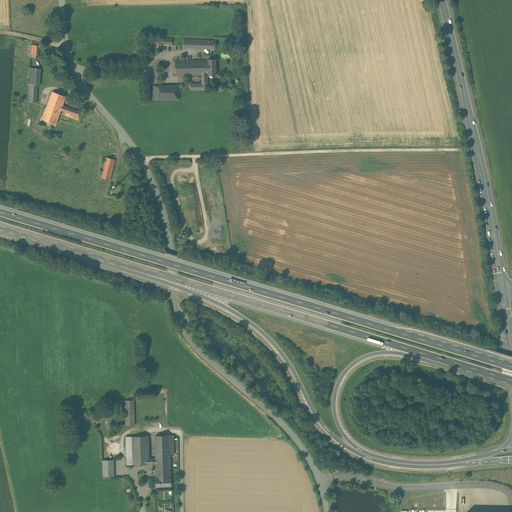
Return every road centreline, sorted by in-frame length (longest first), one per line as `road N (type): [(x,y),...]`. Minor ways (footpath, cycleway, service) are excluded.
road 1 (unclassified): [(62,0),(73,64),(155,186),(183,327),(195,348),(298,440),(326,511)]
road 2 (motorway): [(511,366),(0,213)]
road 3 (motorway): [(130,264),(246,319),(349,448),(416,466),(511,459)]
road 4 (motorway): [(130,264),(454,363)]
road 5 (motorway): [(491,454),(432,463),(376,456),(347,439),(335,418),(338,381),(362,357),(391,352),(454,363)]
road 6 (primary): [(441,0),(501,288)]
road 7 (motorway): [(0,225),(130,264)]
